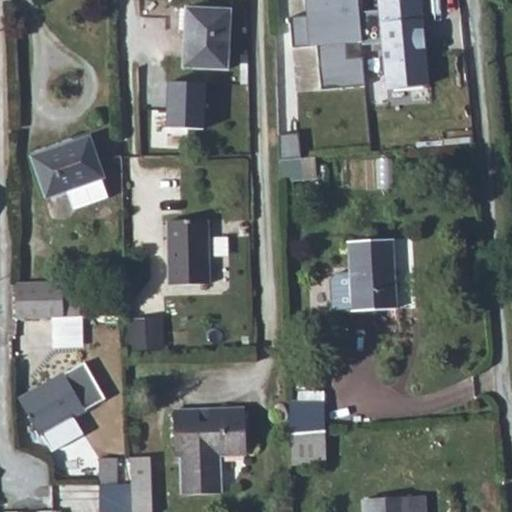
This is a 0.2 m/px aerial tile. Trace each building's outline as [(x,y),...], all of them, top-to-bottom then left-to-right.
[(320,88),(362,85),(354,0),(305,0),(307,16),(294,17),(296,46),(316,45),(320,88)] [(427,0),(378,0),(383,90),(432,86),(427,0)] [(247,3),(201,2),(200,62),(246,63),(247,3)] [(202,85),(168,84),(167,125),(200,126),(202,85)] [(113,121),(51,138),(63,181),(125,164),(113,121)] [(123,165),(105,170),(110,190),(129,185),(123,165)] [(230,217),(189,218),(191,282),(231,281),(230,217)] [(344,279),(345,313),(365,312),(407,311),(404,239),(361,241),(363,278),(350,279),(344,279)] [(80,312),(79,275),(33,276),(34,313),(64,312),(80,312)] [(129,317),(130,349),(165,348),(164,316),(129,317)] [(76,358),(27,381),(48,425),(97,402),(76,358)] [(304,435),(333,434),(332,403),(303,404),(304,435)] [(219,407),(190,408),(191,452),(199,451),(200,494),(238,493),(237,457),(264,456),(264,413),(219,414),(219,407)] [(335,467),(333,434),(304,435),(306,468),(335,467)] [(133,451),(115,451),(115,510),(134,510),(133,451)] [(164,451),(144,451),(145,511),(165,511),(164,451)]
